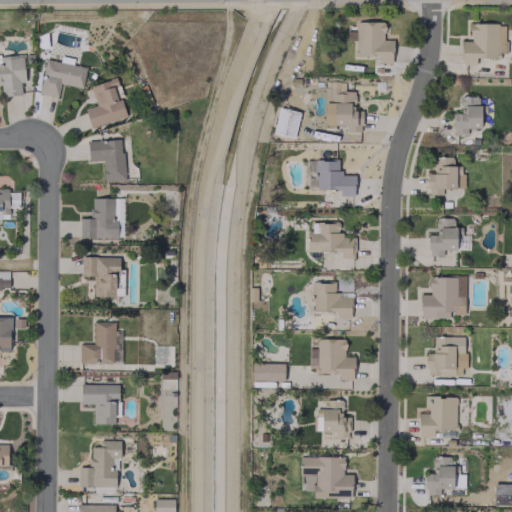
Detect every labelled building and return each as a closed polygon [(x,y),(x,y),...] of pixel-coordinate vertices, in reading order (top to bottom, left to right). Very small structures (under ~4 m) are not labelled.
[(391,63),(392,39),(383,39),(383,21),(354,21),(353,56),(377,57),(377,62),(391,63)] [(460,41),(461,64),(475,63),(475,56),(504,56),(504,23),(469,23),(469,40),(460,41)] [(22,53),(0,54),(0,86),(1,96),(21,95),(20,82),(24,82),(22,53)] [(81,87),(85,67),(45,59),(38,93),(57,97),(60,83),(81,87)] [(89,126),(126,116),(115,77),(89,85),(95,105),(84,108),(89,126)] [(361,109),(354,109),(354,91),(338,91),(338,81),(326,81),(326,125),(347,125),(347,131),(361,131),(361,109)] [(479,128),(479,96),(460,95),(459,113),(453,113),(452,133),(466,134),(466,128),(479,128)] [(123,179),(121,139),(87,140),(87,160),(102,160),(103,180),(123,179)] [(454,188),(454,156),(433,157),(433,173),(427,173),(427,195),(441,194),(441,188),(454,188)] [(339,188),(339,195),(353,195),(354,175),(338,174),(338,160),(306,159),(306,188),(339,188)] [(8,188),(0,188),(0,217),(7,218),(8,188)] [(121,237),(122,198),(90,197),(90,218),(79,218),(79,236),(121,237)] [(428,234),(427,256),(442,256),(442,249),(454,249),(455,217),(435,217),(435,234),(428,234)] [(353,237),(339,237),(339,222),(310,221),(310,230),(306,230),(305,250),(340,251),(340,257),(352,257),(353,237)] [(114,296),(114,272),(118,272),(118,257),(80,256),(80,275),(93,275),(92,296),(114,296)] [(0,289),(8,289),(7,270),(0,270),(0,289)] [(463,313),(464,276),(428,275),(428,294),(420,294),(419,317),(448,317),(448,313),(463,313)] [(311,311),(335,311),(335,317),(351,317),(350,292),(334,292),(334,281),(310,282),(311,311)] [(120,362),(120,330),(114,330),(114,321),(92,321),(93,343),(78,343),(79,363),(120,362)] [(426,353),(425,375),(460,375),(460,368),(464,368),(464,336),(433,336),(432,353),(426,353)] [(338,373),(337,379),(352,379),(353,356),(344,355),(344,338),(316,337),(315,353),(310,352),(310,372),(338,373)] [(250,380),(283,380),(283,363),(251,362),(250,380)] [(80,403),(92,403),(92,423),(115,423),(115,413),(114,413),(114,401),(117,401),(117,383),(80,384),(80,403)] [(432,430),(455,430),(455,396),(425,396),(425,412),(418,412),(418,437),(432,437),(432,430)] [(347,437),(348,416),(341,416),(342,400),(322,399),(321,432),(334,433),(334,437),(347,437)] [(312,430),(320,430),(320,408),(313,408),(312,430)] [(78,486),(117,486),(117,440),(98,440),(98,446),(88,446),(88,466),(77,467),(78,486)] [(452,488),(451,456),(431,456),(432,474),(424,474),(424,494),(438,494),(438,488),(452,488)] [(173,511),(173,498),(153,498),(153,511),(173,511)]
